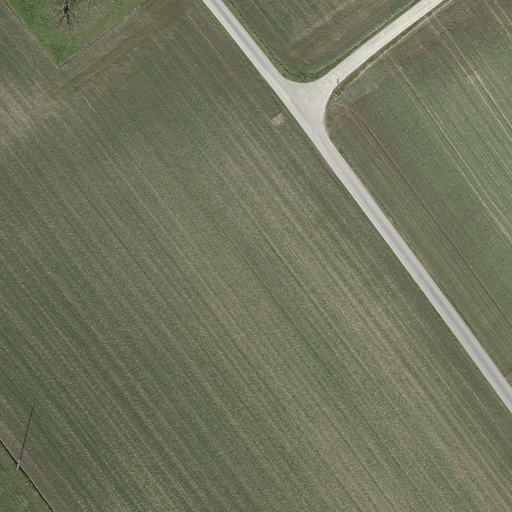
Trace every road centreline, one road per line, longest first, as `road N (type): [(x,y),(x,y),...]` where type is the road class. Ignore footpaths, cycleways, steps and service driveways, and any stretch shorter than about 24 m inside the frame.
road 1 (unclassified): [(511,398),(300,105),(212,0)]
road 2 (track): [(436,0),(300,105)]
